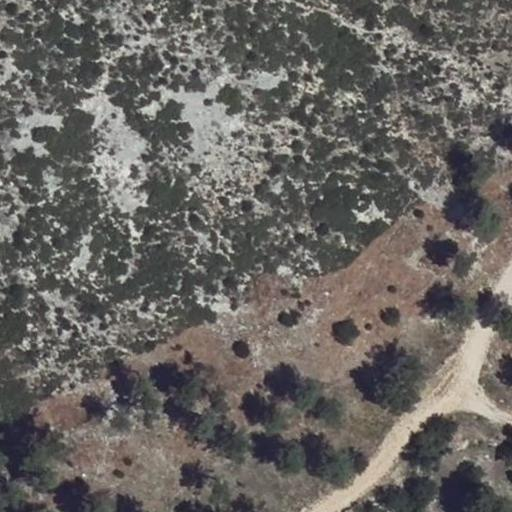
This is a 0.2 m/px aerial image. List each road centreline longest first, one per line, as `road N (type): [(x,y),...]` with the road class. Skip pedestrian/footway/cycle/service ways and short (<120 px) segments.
road 1 (track): [(444,389),(298,511)]
road 2 (track): [(444,389),(511,277)]
